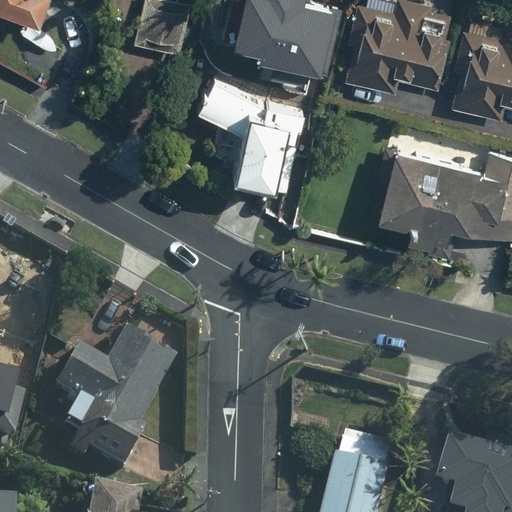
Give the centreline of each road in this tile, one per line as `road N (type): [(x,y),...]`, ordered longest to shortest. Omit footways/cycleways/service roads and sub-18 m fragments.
road 1 (residential): [(243,276),(0,137)]
road 2 (residential): [(511,348),(243,276)]
road 3 (residential): [(236,511),(243,276)]
